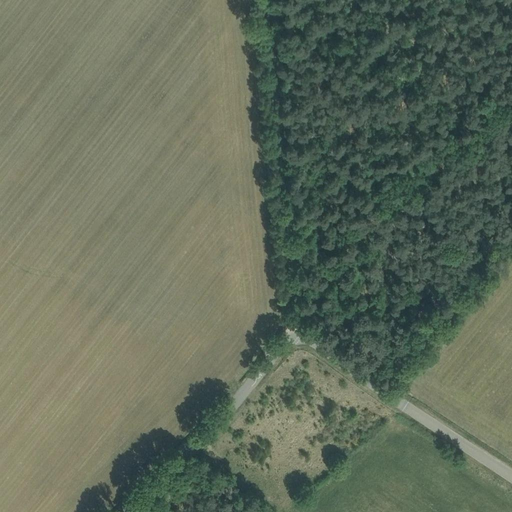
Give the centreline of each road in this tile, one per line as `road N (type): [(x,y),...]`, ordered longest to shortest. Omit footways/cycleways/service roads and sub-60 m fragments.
road 1 (track): [(302,321),(421,162),(511,91)]
road 2 (unclassified): [(511,477),(298,337)]
road 3 (unclassified): [(129,511),(298,337)]
